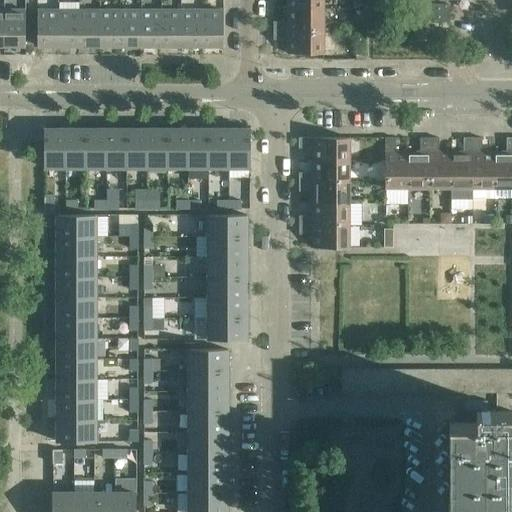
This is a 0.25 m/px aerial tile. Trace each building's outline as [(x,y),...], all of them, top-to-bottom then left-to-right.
[(287,0),(287,8),(324,8),(323,0),(287,0)] [(451,4),(418,4),(418,21),(451,21),(451,4)] [(274,20),(274,30),(324,30),(324,8),(287,8),(287,25),(285,25),(282,21),(282,20),(274,20)] [(5,9),(5,45),(26,45),(26,9),(5,9)] [(38,9),(38,45),(58,45),(58,9),(38,9)] [(58,9),(58,45),(79,45),(79,9),(58,9)] [(79,9),(79,45),(100,45),(100,9),(79,9)] [(100,9),(100,45),(120,45),(120,9),(100,9)] [(120,9),(120,45),(141,45),(141,9),(120,9)] [(141,9),(141,45),(161,45),(161,9),(141,9)] [(161,9),(161,45),(182,45),(182,9),(161,9)] [(182,9),(182,45),(203,45),(203,9),(182,9)] [(203,9),(203,45),(224,45),(224,9),(203,9)] [(274,30),(273,39),(282,39),(282,38),(285,34),(287,34),(287,52),(324,52),(324,30),(274,30)] [(66,167),(66,128),(44,128),(44,142),(44,167),(66,167)] [(86,167),(86,128),(66,128),(66,167),(86,167)] [(106,167),(106,128),(86,128),(86,167),(106,167)] [(127,167),(127,128),(106,128),(106,167),(127,167)] [(147,167),(147,128),(127,128),(127,167),(147,167)] [(168,167),(168,128),(147,128),(147,167),(168,167)] [(188,167),(188,128),(168,128),(168,167),(188,167)] [(208,167),(208,128),(188,128),(188,167),(208,167)] [(229,167),(229,128),(208,128),(208,167),(229,167)] [(250,128),(229,128),(229,167),(229,177),(249,177),(249,167),(250,167),(250,128)] [(463,151),(450,151),(450,187),(450,198),(472,198),(472,187),(472,137),(463,136),(463,151)] [(506,152),(493,151),(493,188),(511,187),(511,136),(507,137),(506,152)] [(299,147),(300,147),(313,147),(313,160),(349,160),(349,138),(299,137),(299,147)] [(386,137),(386,187),(407,187),(407,151),(396,151),(396,137),(386,137)] [(420,151),(407,151),(407,187),(428,187),(428,137),(420,137),(420,151)] [(439,137),(428,137),(428,187),(450,187),(450,151),(439,151),(439,137)] [(472,137),(472,187),(493,188),(493,151),(482,151),(482,137),(472,137)] [(299,172),(299,181),(349,181),(349,160),(313,160),(313,172),(299,172)] [(349,181),(299,181),(299,190),(313,191),(314,202),(350,202),(349,181)] [(54,194),(46,195),(46,207),(54,206),(54,194)] [(78,208),(78,200),(66,200),(66,208),(78,208)] [(106,208),(106,200),(94,200),(94,208),(106,208)] [(118,208),(118,200),(106,200),(106,208),(118,208)] [(147,208),(147,200),(135,200),(135,208),(147,208)] [(159,208),(159,200),(147,200),(147,208),(159,208)] [(188,208),(188,200),(176,200),(176,208),(188,208)] [(200,208),(200,200),(188,200),(188,208),(200,208)] [(229,208),(229,200),(217,200),(217,208),(229,208)] [(241,208),(241,200),(229,200),(229,208),(241,208)] [(299,215),(299,223),(350,223),(361,223),(361,202),(350,202),(314,202),(314,215),(299,215)] [(96,236),(96,214),(57,214),(57,236),(96,236)] [(247,236),(247,214),(208,214),(208,236),(247,236)] [(451,222),(451,214),(441,214),(441,222),(451,222)] [(350,223),(299,223),(299,233),(314,234),(314,246),(350,246),(350,223)] [(138,236),(138,224),(130,224),(130,236),(138,236)] [(152,236),(152,224),(144,224),(144,236),(152,236)] [(96,256),(96,236),(57,236),(57,256),(96,256)] [(138,248),(138,236),(130,236),(130,248),(138,248)] [(152,248),(152,236),(144,236),(144,248),(152,248)] [(247,256),(247,236),(208,236),(208,256),(247,256)] [(96,277),(96,256),(57,256),(57,277),(96,277)] [(247,277),(247,256),(208,256),(208,277),(247,277)] [(138,277),(138,265),(130,265),(130,277),(138,277)] [(152,277),(152,265),(144,265),(144,277),(152,277)] [(96,297),(96,277),(57,277),(57,297),(96,297)] [(138,289),(138,277),(130,277),(130,289),(138,289)] [(152,289),(152,277),(144,277),(144,289),(152,289)] [(247,297),(247,277),(208,277),(208,297),(247,297)] [(96,317),(96,297),(57,297),(57,317),(96,317)] [(247,317),(247,297),(208,297),(208,317),(247,317)] [(152,318),(152,305),(144,306),(144,318),(152,318)] [(138,318),(138,306),(130,306),(130,318),(138,318)] [(96,338),(96,317),(57,317),(57,338),(96,338)] [(208,317),(208,339),(227,339),(247,339),(247,317),(208,317)] [(138,330),(138,318),(130,318),(130,330),(138,330)] [(152,330),(152,318),(144,318),(144,330),(152,330)] [(96,358),(96,338),(57,338),(57,358),(96,358)] [(138,350),(138,338),(130,338),(130,350),(138,350)] [(227,370),(227,349),(189,349),(189,370),(227,370)] [(96,379),(96,358),(57,358),(57,379),(96,379)] [(138,370),(138,358),(130,358),(130,370),(138,370)] [(152,370),(152,358),(144,358),(144,370),(152,370)] [(353,368),(341,368),(342,392),(354,392),(353,368)] [(353,368),(354,392),(366,392),(365,368),(353,368)] [(377,368),(365,368),(366,392),(378,392),(377,368)] [(389,368),(377,368),(378,392),(390,392),(389,368)] [(401,368),(389,368),(390,392),(402,392),(401,368)] [(413,368),(401,368),(402,392),(414,392),(413,368)] [(425,368),(413,368),(414,392),(426,392),(425,368)] [(437,368),(425,368),(426,392),(438,392),(437,368)] [(449,368),(437,368),(438,392),(450,392),(449,368)] [(449,368),(450,392),(462,392),(461,368),(449,368)] [(511,368),(461,368),(462,392),(511,392),(511,368)] [(152,382),(152,370),(144,370),(144,382),(152,382)] [(227,390),(227,370),(189,370),(189,390),(227,390)] [(96,399),(96,379),(57,379),(57,399),(96,399)] [(138,399),(138,387),(130,387),(130,399),(138,399)] [(227,411),(227,390),(189,390),(189,411),(227,411)] [(96,419),(96,399),(57,399),(57,419),(96,419)] [(138,411),(138,399),(130,399),(130,411),(138,411)] [(152,411),(152,399),(144,399),(144,411),(152,411)] [(152,423),(152,411),(144,411),(144,423),(152,423)] [(227,431),(227,411),(189,411),(189,431),(227,431)] [(511,511),(511,411),(476,411),(476,422),(449,422),(449,424),(449,511),(511,511)] [(96,441),(96,419),(57,419),(57,441),(96,441)] [(138,441),(138,429),(130,429),(130,441),(138,441)] [(227,452),(227,431),(189,431),(189,452),(227,452)] [(152,452),(152,440),(144,440),(144,452),(152,452)] [(86,457),(86,449),(74,449),(74,457),(86,457)] [(114,457),(114,449),(102,449),(102,457),(114,457)] [(126,457),(126,449),(114,449),(114,457),(126,457)] [(54,450),(54,462),(62,462),(62,450),(54,450)] [(152,464),(152,452),(144,452),(144,464),(152,464)] [(227,472),(227,452),(189,452),(189,472),(227,472)] [(227,492),(227,472),(189,472),(189,492),(227,492)] [(152,493),(152,481),(144,481),(144,493),(152,493)] [(73,511),(74,492),(52,492),(52,511),(73,511)] [(94,511),(94,492),(74,492),(73,511),(94,511)] [(114,511),(114,492),(94,492),(94,511),(114,511)] [(114,511),(135,511),(136,492),(114,492),(114,511)] [(189,492),(177,492),(177,511),(227,511),(227,492),(189,492)] [(152,505),(152,493),(144,493),(144,505),(152,505)]
